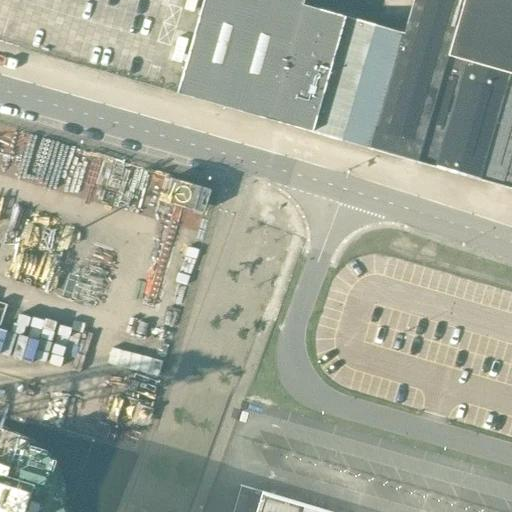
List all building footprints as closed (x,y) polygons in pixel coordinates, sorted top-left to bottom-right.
[(202,0),(176,94),(268,120),(301,5),(302,0),(202,0)] [(511,0),(412,0),(403,34),(343,17),(310,133),(500,187),(511,144),(511,0)] [(301,5),(268,120),(310,133),(343,17),(301,5)] [(511,144),(500,187),(511,190),(511,144)] [(164,199),(202,214),(211,190),(172,176),(164,199)] [(327,511),(240,486),(232,511),(327,511)]
